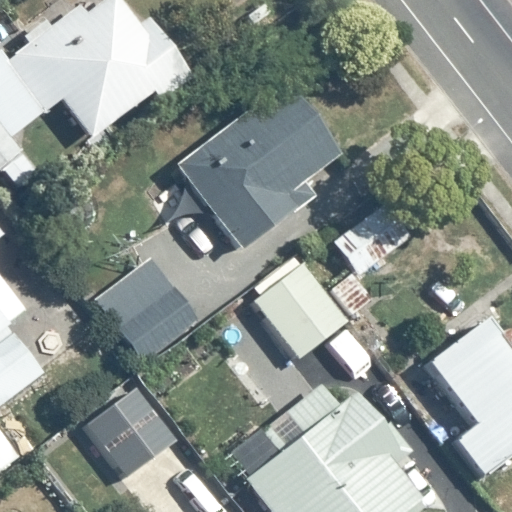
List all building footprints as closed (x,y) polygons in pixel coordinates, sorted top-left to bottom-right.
[(70,4),(17,40),(22,47),(0,61),(0,175),(12,193),(32,180),(4,139),(55,104),(79,139),(144,95),(150,104),(183,82),(142,21),(130,30),(109,0),(90,0),(75,11),(70,4)] [(306,195),(296,182),(328,157),(273,86),(166,170),(231,254),(274,220),(306,195)] [(404,236),(378,205),(327,247),(352,278),(404,236)] [(43,298),(0,244),(0,403),(42,370),(7,326),(14,321),(43,298)] [(340,324),(291,259),(241,296),(291,361),(340,324)] [(190,323),(141,260),(85,303),(134,366),(190,323)] [(511,330),(508,325),(490,339),(476,322),(420,368),(468,427),(446,445),(477,482),(511,453),(511,330)] [(222,511),(171,445),(121,382),(72,420),(121,484),(143,511),(222,511)] [(312,390),(230,454),(249,478),(240,485),(260,511),(398,511),(412,502),(382,462),(394,453),(348,393),(327,410),(312,390)] [(0,465),(10,459),(0,444),(0,465)]
